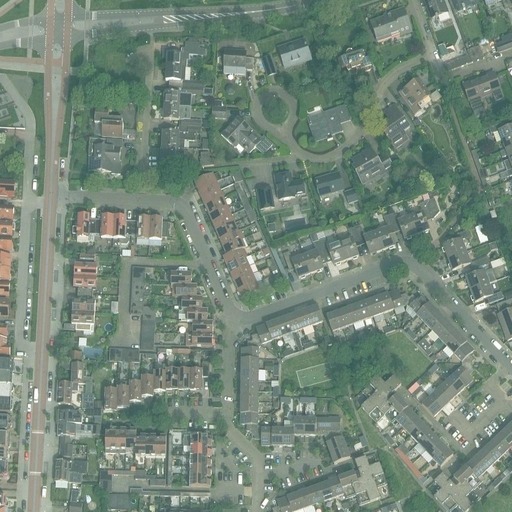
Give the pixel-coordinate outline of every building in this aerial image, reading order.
[(448,14),(444,2),(443,0),(423,0),(426,6),(427,5),(432,19),(435,18),(435,19),(438,18),(437,17),(440,17),(448,14)] [(452,0),(454,3),(457,13),(480,4),(478,0),(452,0)] [(483,0),(484,0),(486,7),(502,1),(505,10),(511,8),(508,0),(483,0)] [(370,23),(374,33),(377,42),(391,37),(390,34),(399,31),(400,36),(412,32),(404,9),(392,13),(393,15),(370,23)] [(278,49),(281,58),(285,69),(292,66),(291,64),(310,58),(304,40),(304,42),(295,45),(294,44),(278,49)] [(511,48),(511,45),(511,42),(496,48),(498,54),(511,48)] [(176,54),(176,51),(167,51),(166,68),(187,69),(187,55),(205,56),(205,50),(199,50),(199,43),(185,43),(185,49),(182,49),(181,54),(176,54)] [(467,52),(469,56),(472,64),(484,59),(479,47),(467,52)] [(225,67),(224,75),(244,76),(245,70),(253,71),(254,59),(246,59),(246,52),(225,51),(224,67),(225,67)] [(347,56),(347,57),(347,58),(339,61),(342,69),(346,68),(348,75),(349,76),(350,77),(352,77),(353,77),(354,77),(355,76),(356,75),(357,74),(357,73),(357,71),(356,69),(360,68),(361,70),(363,69),(364,72),(372,69),(369,57),(364,59),(362,51),(354,54),(353,53),(353,52),(352,52),(351,51),(350,51),(349,51),(348,52),(347,52),(347,54),(346,55),(347,56)] [(442,66),(445,74),(472,64),(469,56),(442,66)] [(262,60),(265,67),(268,77),(275,74),(270,57),(262,60)] [(190,69),(187,69),(166,68),(166,81),(183,82),(183,88),(203,89),(203,82),(190,82),(190,69)] [(503,98),(496,81),(493,72),(492,72),(494,77),(488,79),(488,78),(464,87),(463,83),(462,84),(475,118),(487,114),(481,96),(491,92),(495,101),(503,98)] [(400,94),(406,103),(415,115),(421,111),(417,106),(430,96),(419,80),(405,90),(405,91),(400,94)] [(203,89),(183,88),(183,94),(165,93),(164,107),(185,108),(185,95),(213,96),(213,90),(203,89)] [(315,142),(313,143),(326,139),(327,142),(333,140),(331,135),(342,132),(342,133),(343,132),(340,124),(349,120),(350,122),(345,106),(323,113),(323,116),(310,120),(308,116),(306,116),(309,127),(310,126),(315,142)] [(185,108),(164,107),(163,120),(181,121),(181,127),(188,128),(201,128),(201,122),(184,121),(185,108)] [(379,128),(385,136),(394,149),(408,140),(402,133),(409,128),(394,107),(384,114),(389,121),(379,128)] [(211,119),(216,119),(226,120),(227,109),(212,108),(211,119)] [(102,138),(122,139),(123,125),(122,125),(122,119),(108,118),(109,112),(95,111),(95,124),(103,125),(102,138)] [(262,140),(238,118),(221,136),(235,149),(239,144),(245,150),(244,150),(246,152),(247,152),(250,154),(256,148),(264,155),(272,146),(264,138),(262,140)] [(497,143),(502,141),(511,137),(511,126),(502,130),(500,124),(489,128),(492,135),(493,134),(497,143)] [(201,128),(188,128),(188,134),(179,134),(179,133),(163,132),(162,148),(184,149),(184,141),(196,142),(196,135),(201,135),(201,128)] [(511,137),(502,141),(506,151),(511,148),(511,137)] [(120,176),(120,174),(121,165),(120,165),(121,149),(122,149),(122,141),(89,139),(88,157),(91,157),(91,158),(89,158),(89,166),(94,166),(93,172),(112,173),(111,175),(120,176)] [(184,149),(162,148),(161,163),(177,164),(186,164),(187,157),(184,157),(184,149)] [(508,156),(509,160),(511,159),(511,148),(506,151),(500,153),(502,158),(508,156)] [(353,162),(357,168),(359,172),(356,173),(362,182),(378,173),(380,176),(394,168),(387,156),(376,163),(371,154),(373,153),(370,149),(363,153),(364,156),(361,158),(359,156),(352,159),(354,162),(353,162)] [(200,161),(200,168),(214,166),(213,159),(209,160),(209,153),(200,154),(201,161),(200,161)] [(213,175),(212,174),(194,182),(198,191),(216,183),(222,181),(218,173),(213,175)] [(315,180),(317,190),(320,198),(344,191),(339,173),(315,180)] [(275,178),(279,201),(295,198),(294,196),(305,195),(303,182),(295,183),(296,184),(292,185),(290,175),(275,178)] [(15,183),(5,183),(0,182),(0,198),(11,199),(11,197),(14,197),(14,191),(15,191),(16,185),(15,185),(15,183)] [(198,191),(202,199),(220,191),(216,183),(198,191)] [(257,191),(260,211),(274,208),(271,189),(257,191)] [(345,193),(349,205),(358,202),(354,190),(345,193)] [(202,199),(205,208),(224,200),(220,191),(202,199)] [(205,208),(209,216),(227,208),(224,200),(205,208)] [(435,200),(425,203),(430,217),(432,216),(435,218),(434,218),(435,219),(440,213),(435,200)] [(430,217),(425,203),(419,205),(422,213),(410,217),(417,236),(429,231),(424,219),(430,217)] [(14,207),(4,207),(0,206),(0,220),(2,221),(2,220),(13,220),(14,207)] [(209,216),(213,224),(231,216),(227,208),(209,216)] [(396,214),(390,216),(395,230),(400,228),(405,240),(417,236),(410,217),(399,221),(396,214)] [(95,242),(95,236),(96,221),(90,220),(91,216),(78,215),(78,218),(77,228),(73,228),(73,235),(77,235),(77,238),(89,238),(89,242),(95,242)] [(213,224),(216,232),(234,224),(231,216),(213,224)] [(395,230),(390,216),(383,218),(387,229),(376,233),(383,251),(395,247),(389,232),(395,230)] [(101,238),(113,239),(114,217),(102,217),(102,221),(96,221),(95,236),(101,236),(101,238)] [(114,217),(113,239),(119,239),(119,241),(121,245),(127,245),(129,243),(130,237),(131,237),(132,222),(126,222),(126,218),(114,217)] [(138,223),(132,222),(131,237),(137,237),(137,240),(149,240),(150,219),(138,218),(138,223)] [(163,219),(150,219),(149,240),(161,241),(161,238),(168,239),(168,224),(162,224),(163,219)] [(13,224),(3,223),(0,223),(0,236),(12,237),(12,231),(14,231),(14,225),(12,225),(13,224)] [(216,232),(220,240),(238,232),(234,224),(216,232)] [(360,227),(354,229),(359,243),(365,241),(370,256),(383,251),(376,233),(364,237),(360,227)] [(359,243),(354,229),(348,231),(351,239),(339,243),(346,262),(358,257),(354,245),(359,243)] [(240,231),(238,232),(220,240),(223,249),(242,241),(244,240),(240,231)] [(443,247),(448,259),(466,253),(462,241),(470,238),(467,232),(453,237),(456,243),(443,247)] [(12,239),(2,239),(0,238),(0,250),(11,251),(12,239)] [(325,239),(319,242),(324,255),(329,253),(334,266),(346,262),(339,243),(328,247),(325,239)] [(223,258),(223,259),(245,249),(242,241),(223,249),(227,257),(223,258)] [(324,255),(319,242),(313,244),(316,252),(304,256),(311,275),(323,270),(318,258),(324,255)] [(223,259),(227,267),(245,259),(248,258),(244,250),(246,250),(245,249),(223,259)] [(294,267),(295,270),(299,279),(311,275),(304,256),(293,260),(290,252),(283,254),(288,269),(294,267)] [(466,253),(448,259),(452,272),(471,265),(466,253)] [(0,268),(10,269),(11,257),(0,256),(0,268)] [(474,263),(476,269),(494,262),(493,260),(489,262),(488,258),(474,263)] [(75,265),(74,278),(97,279),(97,266),(95,266),(95,260),(80,259),(79,265),(75,265)] [(227,267),(231,275),(249,267),(245,259),(227,267)] [(494,264),(494,262),(476,269),(478,274),(466,279),(470,291),(488,285),(496,282),(490,266),(494,264)] [(231,275),(234,283),(253,275),(249,267),(231,275)] [(10,269),(0,268),(0,280),(10,281),(10,269)] [(171,274),(171,286),(176,286),(191,286),(191,279),(189,279),(189,274),(171,274)] [(234,283),(238,292),(256,284),(253,275),(234,283)] [(78,290),(78,295),(93,296),(93,291),(96,291),(97,279),(74,278),(74,289),(78,290)] [(9,283),(0,282),(0,295),(9,296),(9,283)] [(256,284),(238,292),(242,300),(260,292),(256,284)] [(488,285),(470,291),(475,303),(487,299),(489,305),(503,300),(501,294),(492,297),(488,285)] [(171,286),(171,290),(173,290),(172,298),(176,298),(182,299),(196,298),(197,292),(194,292),(194,286),(191,286),(176,286),(171,286)] [(404,307),(407,307),(409,297),(408,297),(406,298),(405,295),(400,296),(398,291),(388,294),(394,311),(404,307)] [(384,314),(394,311),(388,294),(378,298),(384,314)] [(72,313),(75,313),(95,314),(96,301),(93,301),(93,296),(78,295),(77,301),(73,301),(72,313)] [(409,308),(417,316),(429,304),(421,296),(417,300),(414,297),(411,299),(410,298),(409,297),(407,307),(409,308)] [(200,298),(196,298),(182,299),(181,303),(179,303),(178,309),(181,309),(181,310),(187,310),(202,310),(202,304),(200,304),(200,298)] [(373,318),(384,314),(378,298),(367,302),(373,318)] [(511,308),(511,299),(496,305),(499,313),(511,308)] [(8,302),(0,301),(0,317),(8,318),(8,302)] [(363,322),(373,318),(367,302),(357,306),(363,322)] [(417,316),(424,324),(437,312),(429,304),(417,316)] [(353,326),(363,322),(357,306),(347,309),(353,326)] [(317,307),(306,310),(313,327),(323,323),(317,307)] [(343,329),(353,326),(347,309),(337,313),(343,329)] [(202,310),(187,310),(187,322),(193,323),(207,323),(207,316),(205,316),(205,311),(202,310)] [(306,310),(296,314),(302,330),(313,327),(306,310)] [(511,310),(509,312),(500,315),(506,331),(504,332),(508,341),(511,339),(511,310)] [(424,324),(432,332),(444,320),(437,312),(424,324)] [(95,314),(75,313),(72,313),(72,325),(73,325),(76,326),(76,332),(84,332),(83,335),(91,335),(93,333),(94,327),(95,314)] [(332,333),(343,329),(337,313),(326,317),(332,333)] [(296,314),(286,318),(292,334),(302,330),(296,314)] [(286,318),(276,322),(282,338),(292,334),(286,318)] [(432,332),(439,340),(452,328),(444,320),(432,332)] [(276,322),(265,326),(272,342),(282,338),(276,322)] [(207,323),(193,323),(192,327),(190,327),(190,333),(192,333),(192,335),(210,335),(213,335),(213,328),(210,328),(210,323),(207,323)] [(0,338),(7,338),(7,336),(8,335),(8,333),(7,332),(7,326),(0,325),(0,338)] [(272,342),(265,326),(256,329),(258,335),(253,337),(255,340),(253,340),(251,342),(260,347),(262,345),(272,342)] [(439,340),(447,347),(459,336),(452,328),(439,340)] [(210,335),(192,335),(186,335),(186,347),(212,347),(213,335),(210,335)] [(447,347),(454,355),(467,343),(459,336),(447,347)] [(0,355),(10,356),(10,348),(6,347),(6,340),(0,340),(0,355)] [(421,350),(425,353),(428,350),(430,348),(423,340),(417,345),(421,350)] [(260,347),(251,342),(251,343),(251,345),(248,345),(248,349),(241,349),(241,360),(259,361),(259,349),(260,347)] [(462,363),(462,366),(472,366),(472,363),(470,361),(473,359),(470,356),(474,351),(467,343),(454,355),(462,363)] [(67,361),(81,362),(81,353),(68,352),(67,361)] [(259,361),(241,360),(241,372),(258,372),(259,361)] [(13,363),(0,361),(0,374),(13,375),(13,374),(12,373),(14,372),(14,369),(13,368),(13,367),(13,363)] [(209,363),(202,363),(202,371),(197,371),(197,369),(192,368),(192,371),(190,371),(189,391),(197,391),(197,389),(202,389),(202,378),(209,378),(209,363)] [(73,366),(72,384),(72,385),(78,385),(85,385),(85,395),(91,396),(92,384),(88,384),(88,378),(86,378),(86,372),(84,372),(84,366),(73,366)] [(180,371),(178,371),(177,388),(177,391),(189,391),(190,371),(185,371),(186,366),(180,366),(180,371)] [(461,368),(453,376),(465,388),(473,381),(469,376),(473,373),(470,371),(472,369),(472,366),(462,366),(461,368)] [(166,370),(166,373),(166,390),(173,391),(173,388),(177,388),(178,371),(173,370),(173,368),(168,368),(168,370),(166,370)] [(154,372),(154,377),(154,393),(166,393),(166,390),(166,373),(161,372),(161,370),(156,370),(156,372),(154,372)] [(258,372),(241,372),(241,382),(258,382),(258,372)] [(0,387),(12,388),(13,375),(0,374),(0,387)] [(142,378),(142,383),(142,398),(154,398),(154,393),(154,377),(149,377),(149,375),(144,375),(144,378),(142,378)] [(453,376),(445,383),(457,396),(465,388),(453,376)] [(392,425),(396,421),(408,409),(396,397),(388,404),(385,401),(401,386),(393,378),(385,385),(378,377),(361,393),(369,401),(361,408),(377,424),(384,417),(392,425)] [(132,383),(130,383),(130,403),(142,403),(142,398),(142,383),(137,383),(137,381),(132,381),(132,383)] [(118,382),(118,390),(117,409),(129,409),(130,403),(130,383),(118,382)] [(258,382),(241,382),(241,393),(258,393),(258,382)] [(57,405),(67,405),(71,405),(72,392),(77,392),(78,385),(72,385),(72,384),(58,383),(57,405)] [(445,383),(437,391),(449,403),(457,396),(445,383)] [(424,386),(419,391),(427,399),(432,395),(424,386)] [(0,399),(11,400),(11,393),(13,392),(13,390),(12,388),(0,387),(0,399)] [(105,390),(105,391),(105,411),(117,411),(117,409),(118,390),(113,390),(113,388),(108,388),(108,390),(105,390)] [(437,391),(430,398),(441,411),(449,403),(437,391)] [(258,393),(241,393),(241,404),(258,404),(258,393)] [(91,396),(85,395),(83,395),(82,409),(93,409),(94,396),(91,396)] [(441,411),(430,398),(422,406),(434,418),(441,411)] [(11,400),(0,399),(0,413),(10,414),(11,413),(10,413),(10,412),(12,411),(12,408),(11,407),(11,400)] [(258,404),(241,404),(240,415),(258,415),(258,404)] [(396,421),(403,429),(415,417),(408,409),(396,421)] [(85,417),(93,417),(93,419),(101,419),(102,410),(86,410),(85,417)] [(59,412),(58,424),(82,425),(83,418),(76,418),(76,413),(59,412)] [(258,415),(240,415),(240,425),(246,426),(246,430),(250,430),(250,432),(252,435),(259,428),(258,426),(258,415)] [(0,430),(6,431),(9,431),(10,431),(10,429),(12,428),(12,425),(10,423),(10,422),(10,418),(0,417),(0,430)] [(403,429),(410,437),(423,425),(415,417),(403,429)] [(294,436),(305,436),(305,419),(294,419),(294,430),(294,436)] [(316,437),(316,436),(316,419),(305,419),(305,436),(316,437)] [(336,436),(337,440),(341,439),(340,419),(329,419),(329,420),(316,419),(316,436),(336,436)] [(82,425),(58,424),(58,437),(60,437),(60,445),(70,446),(70,440),(69,440),(69,437),(75,437),(75,431),(93,431),(92,434),(100,435),(100,426),(82,425)] [(410,437),(418,444),(430,432),(423,425),(410,437)] [(261,429),(259,428),(252,435),(254,437),(256,437),(256,441),(261,441),(261,447),(272,447),(273,430),(261,429)] [(116,455),(116,431),(116,430),(110,429),(110,430),(106,430),(106,429),(105,454),(116,455)] [(126,451),(126,431),(126,430),(120,430),(120,431),(116,431),(116,455),(126,455),(126,451)] [(126,451),(136,452),(136,430),(130,430),(130,431),(126,431),(126,451)] [(284,430),(273,430),(272,447),(283,447),(284,430)] [(294,430),(284,430),(283,447),(294,447),(294,436),(294,430)] [(511,447),(511,437),(505,430),(497,438),(509,450),(511,447)] [(418,444),(425,452),(438,440),(430,432),(418,444)] [(0,448),(9,449),(10,447),(10,445),(9,443),(9,442),(9,435),(0,434),(0,448)] [(140,436),(140,437),(136,437),(136,452),(136,457),(146,457),(146,437),(146,436),(140,436)] [(156,436),(150,436),(150,437),(146,437),(146,457),(156,457),(156,440),(156,436)] [(156,440),(156,457),(166,458),(166,437),(160,437),(160,441),(156,440)] [(212,438),(191,437),(191,448),(211,448),(212,448),(212,438)] [(326,444),(330,454),(346,449),(343,438),(341,439),(337,440),(326,444)] [(509,450),(497,438),(489,445),(501,458),(509,450)] [(425,452),(433,460),(445,448),(438,440),(425,452)] [(367,447),(365,442),(361,443),(361,444),(354,446),(356,451),(362,448),(367,447)] [(70,446),(60,445),(59,458),(72,459),(73,446),(70,446)] [(501,458),(489,445),(482,453),(493,465),(501,458)] [(0,461),(8,462),(8,461),(9,459),(10,457),(8,455),(9,449),(0,448),(0,461)] [(211,448),(191,448),(190,458),(211,458),(212,452),(211,452),(211,448)] [(445,448),(433,460),(441,468),(453,456),(445,448)] [(346,449),(330,454),(334,465),(350,459),(346,449)] [(493,465),(482,453),(474,460),(486,472),(493,465)] [(211,458),(190,458),(190,468),(211,468),(211,458)] [(354,474),(338,479),(346,500),(356,497),(359,507),(380,499),(377,489),(387,485),(380,464),(369,468),(366,458),(355,462),(362,482),(358,484),(354,474)] [(486,472),(474,460),(466,468),(477,480),(486,472)] [(57,461),(56,472),(82,473),(82,475),(87,475),(87,463),(77,463),(57,461)] [(0,463),(0,480),(5,480),(7,481),(9,479),(9,477),(7,475),(8,464),(0,463)] [(131,473),(125,473),(125,476),(135,477),(135,476),(135,473),(136,468),(131,468),(131,473)] [(211,468),(190,468),(190,478),(210,478),(211,478),(211,468)] [(477,480),(466,468),(454,479),(461,487),(458,490),(443,475),(434,483),(442,490),(434,498),(447,511),(451,511),(457,507),(462,511),(467,511),(481,499),(474,492),(481,485),(477,480)] [(82,473),(56,472),(55,483),(58,483),(57,502),(66,502),(67,484),(82,485),(82,475),(82,473)] [(115,472),(108,472),(100,472),(100,482),(112,482),(112,476),(115,476),(115,472)] [(140,476),(135,476),(135,477),(135,480),(145,481),(146,476),(145,476),(145,472),(140,472),(140,476)] [(210,478),(190,478),(190,488),(211,488),(211,482),(210,482),(210,478)] [(338,479),(328,483),(334,499),(344,496),(338,479)] [(328,483),(318,487),(323,503),(334,499),(328,483)] [(318,487),(307,490),(313,507),(323,503),(318,487)] [(124,496),(123,511),(130,511),(131,497),(142,497),(143,493),(142,493),(142,490),(130,490),(130,496),(124,496)] [(307,490),(297,494),(303,510),(313,507),(307,490)] [(72,511),(84,511),(86,505),(80,504),(82,493),(75,492),(74,503),(72,511)] [(297,494),(287,498),(291,511),(298,511),(303,510),(297,494)] [(107,511),(117,511),(118,496),(112,496),(107,496),(107,511)] [(291,511),(287,498),(277,501),(279,507),(274,509),(275,511),(291,511)]
